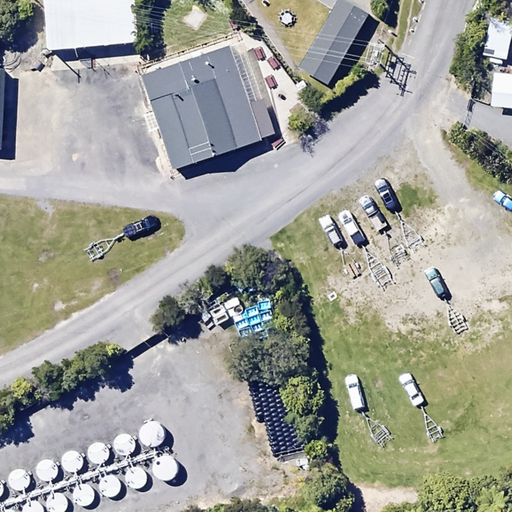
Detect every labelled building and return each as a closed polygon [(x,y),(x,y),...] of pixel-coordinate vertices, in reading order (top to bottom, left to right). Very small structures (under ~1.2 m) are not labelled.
[(39,0),(44,51),(134,42),(129,0),(39,0)] [(368,16),(341,0),(300,68),(328,85),(368,16)] [(511,31),(490,27),(484,56),(506,61),(511,31)] [(241,43),(137,78),(169,173),(273,138),(241,43)] [(109,393),(97,375),(57,400),(68,418),(109,393)] [(137,489),(87,492),(88,511),(111,511),(139,510),(137,489)]
